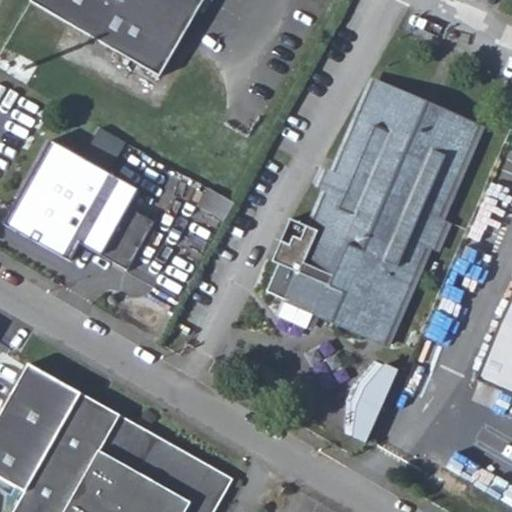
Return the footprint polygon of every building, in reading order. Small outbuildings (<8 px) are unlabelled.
[(32,0),(164,74),(205,0),(32,0)] [(372,75),(336,158),(378,86),(391,91),(409,91),(372,75)] [(294,214),(276,257),(288,262),(299,266),(286,298),(310,308),(324,277),(395,307),(419,254),(428,258),(434,245),(447,216),(437,212),(442,201),(447,204),(467,123),(458,120),(448,108),(409,91),(391,91),(378,86),(336,158),(344,161),(340,170),(332,166),(324,185),(333,189),(317,225),(294,214)] [(480,121),(448,108),(458,120),(467,123),(447,204),(480,121)] [(28,197),(13,226),(43,243),(53,226),(79,241),(127,268),(154,220),(128,205),(139,187),(51,137),(20,192),(28,197)] [(322,162),(314,181),(324,185),(332,166),(322,162)] [(20,192),(4,221),(13,226),(28,197),(20,192)] [(447,216),(434,245),(444,250),(456,220),(447,216)] [(53,226),(43,243),(69,258),(79,241),(53,226)] [(324,277),(310,308),(392,342),(428,258),(419,254),(395,307),(324,277)] [(288,262),(274,293),(286,298),(299,266),(288,262)] [(511,309),(481,381),(511,394),(511,309)] [(365,357),(347,434),(376,441),(394,364),(365,357)] [(29,365),(0,417),(0,478),(26,493),(70,416),(81,395),(29,365)] [(26,493),(15,511),(215,511),(233,481),(81,395),(70,416),(26,493)]
